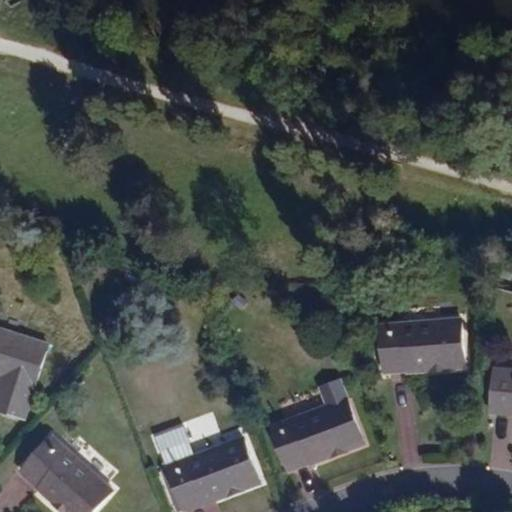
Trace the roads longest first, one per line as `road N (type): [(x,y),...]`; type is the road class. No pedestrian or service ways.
road 1 (track): [(0,33),(188,92),(511,174)]
road 2 (residential): [(511,489),(409,481),(322,511)]
